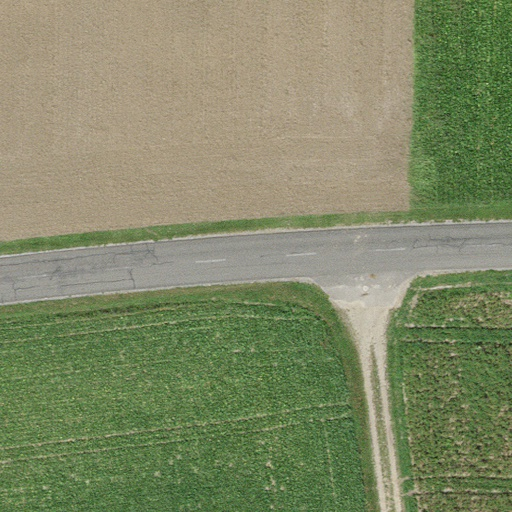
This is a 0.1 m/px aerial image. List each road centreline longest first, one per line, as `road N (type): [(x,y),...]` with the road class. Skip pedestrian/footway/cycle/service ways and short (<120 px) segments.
road 1 (unclassified): [(0,287),(358,254),(511,249)]
road 2 (track): [(358,254),(388,511)]
